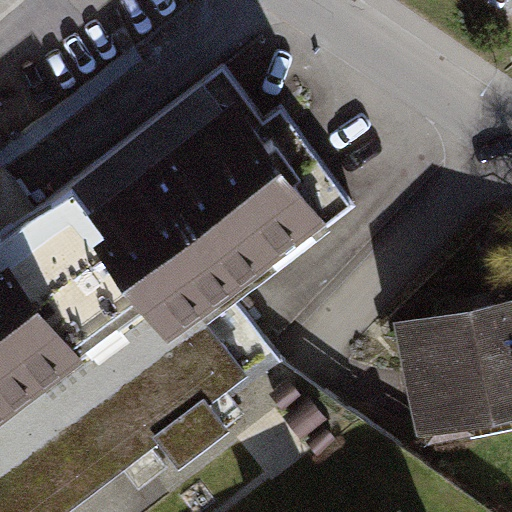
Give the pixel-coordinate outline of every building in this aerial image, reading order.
[(232,73),(61,196),(143,305),(167,333),(353,200),(286,106),(266,120),(232,73)] [(0,232),(31,204),(14,180),(0,160),(0,232)] [(0,424),(143,305),(61,196),(0,243),(0,424)] [(511,277),(387,306),(412,415),(511,391),(511,277)] [(412,511),(404,495),(367,511),(412,511)]
